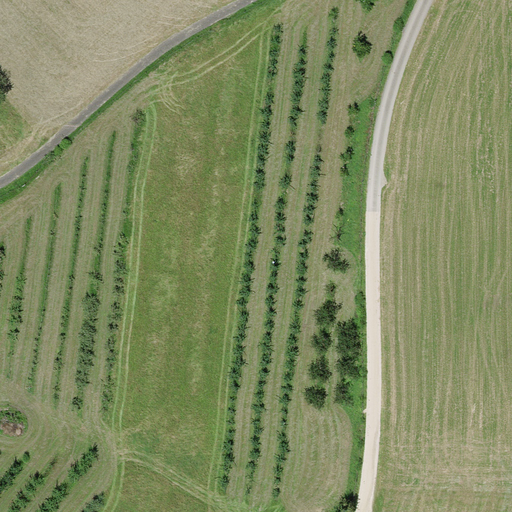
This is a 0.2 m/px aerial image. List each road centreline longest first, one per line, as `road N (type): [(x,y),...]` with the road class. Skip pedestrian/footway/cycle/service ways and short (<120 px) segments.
road 1 (track): [(427,0),(385,115),(376,178),(377,444),(368,511)]
road 2 (track): [(259,0),(110,97),(33,172),(0,192)]
